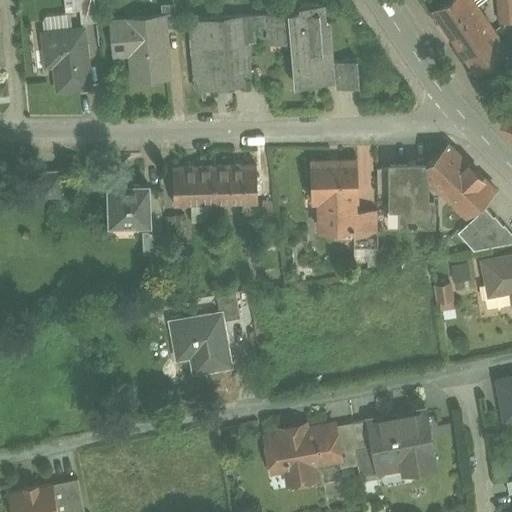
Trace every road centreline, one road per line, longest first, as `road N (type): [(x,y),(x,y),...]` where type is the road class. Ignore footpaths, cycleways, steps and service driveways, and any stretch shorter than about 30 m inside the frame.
road 1 (residential): [(0,455),(461,362)]
road 2 (residential): [(456,107),(409,127),(0,132)]
road 3 (residential): [(484,511),(461,362)]
road 4 (secondary): [(456,107),(380,0)]
